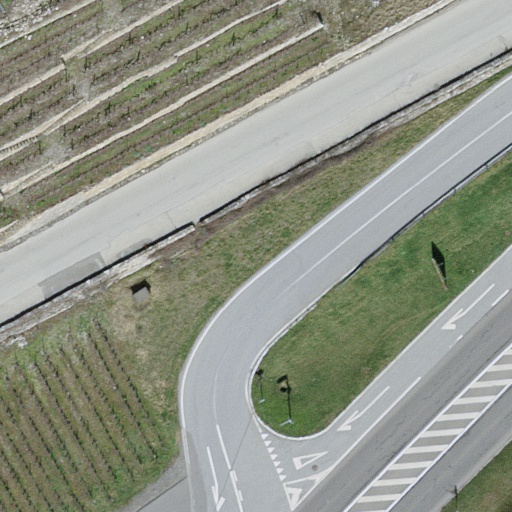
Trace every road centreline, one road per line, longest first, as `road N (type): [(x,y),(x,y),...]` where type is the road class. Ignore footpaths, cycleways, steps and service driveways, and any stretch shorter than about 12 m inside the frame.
road 1 (unclassified): [(0,288),(511,8)]
road 2 (unclassified): [(244,511),(215,428),(217,372),(247,323),(511,112)]
road 3 (primary): [(365,511),(511,362)]
